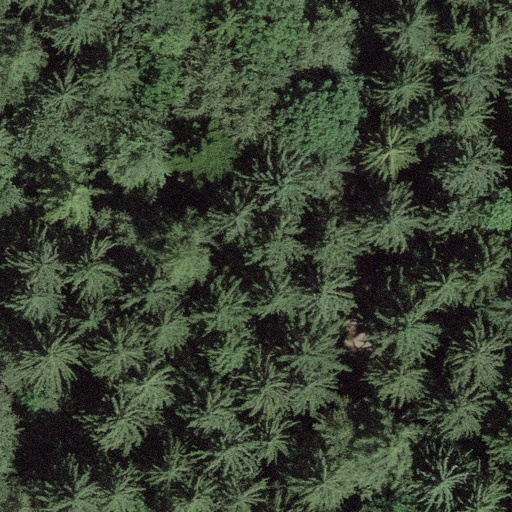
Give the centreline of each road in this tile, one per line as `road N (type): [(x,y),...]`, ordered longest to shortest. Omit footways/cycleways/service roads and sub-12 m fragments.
road 1 (track): [(400,511),(358,0)]
road 2 (track): [(56,511),(0,390)]
